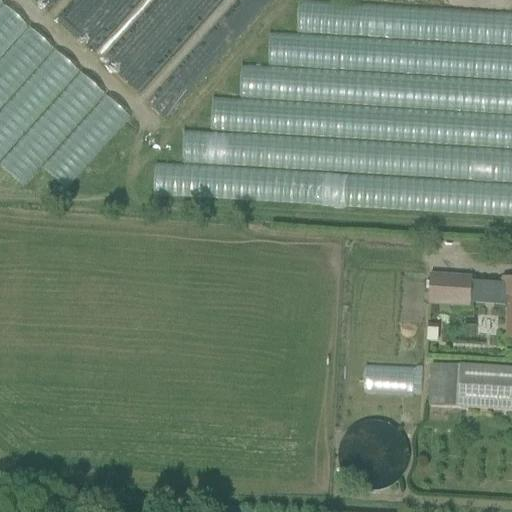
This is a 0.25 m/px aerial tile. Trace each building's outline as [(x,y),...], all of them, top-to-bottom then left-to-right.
[(74,197),(141,120),(0,0),(0,175),(6,169),(32,191),(47,174),(74,197)] [(511,221),(511,19),(306,7),(304,41),(277,39),(275,74),(248,72),(246,105),(221,104),(218,139),(191,137),(189,171),(164,169),(161,202),(343,214),(332,184),(355,175),(343,165),(367,157),(378,186),(380,152),(395,147),(401,162),(391,175),(413,167),(414,150),(489,154),(500,185),(507,176),(511,190),(511,204),(499,221),(511,221)] [(126,30),(102,62),(150,97),(174,65),(126,30)] [(274,241),(0,224),(0,392),(419,419),(429,269),(273,260),(274,241)] [(432,304),(475,307),(476,276),(434,274),(432,304)] [(511,297),(498,298),(497,340),(511,340),(511,297)] [(511,374),(437,370),(435,413),(511,417),(511,374)]
